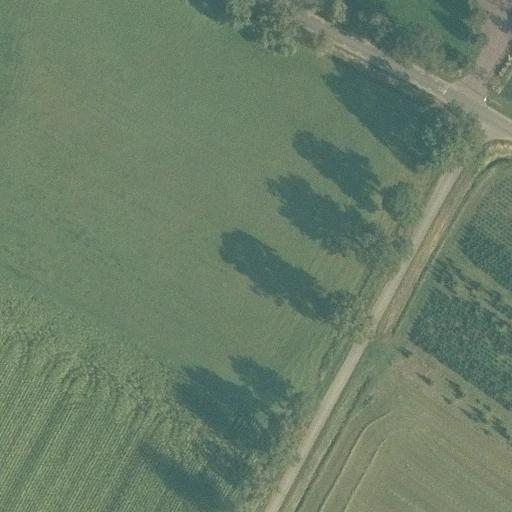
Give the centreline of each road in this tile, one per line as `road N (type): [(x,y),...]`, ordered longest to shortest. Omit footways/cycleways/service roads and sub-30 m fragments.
road 1 (unclassified): [(275,511),(479,122)]
road 2 (unclassified): [(479,122),(255,0)]
